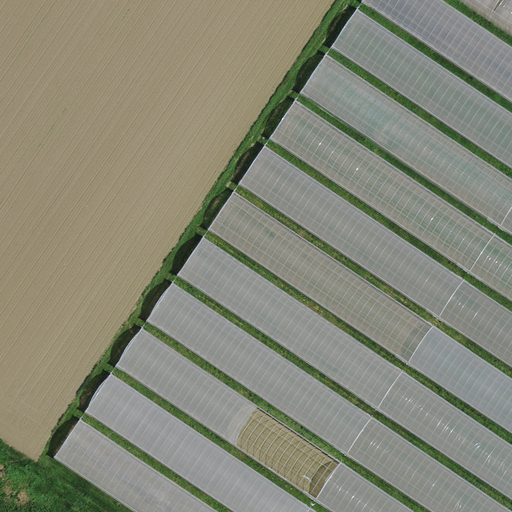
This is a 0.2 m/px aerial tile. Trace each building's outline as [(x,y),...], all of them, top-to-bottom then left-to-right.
[(511,47),(441,0),(364,0),(363,2),(511,102),(511,47)] [(511,0),(458,0),(511,36),(511,0)] [(511,112),(358,9),(333,47),(511,167),(511,112)] [(511,179),(327,55),(301,93),(511,234),(511,179)] [(511,247),(296,102),(270,139),(511,301),(511,247)] [(511,312),(266,147),(240,185),(511,367),(511,312)] [(511,379),(235,193),(210,230),(511,433),(511,379)] [(511,444),(205,238),(179,275),(511,499),(511,444)] [(511,511),(174,284),(148,321),(431,511),(511,511)] [(415,511),(142,329),(117,367),(333,511),(415,511)] [(315,511),(112,375),(86,413),(233,511),(315,511)] [(216,511),(80,421),(54,459),(133,511),(216,511)]
